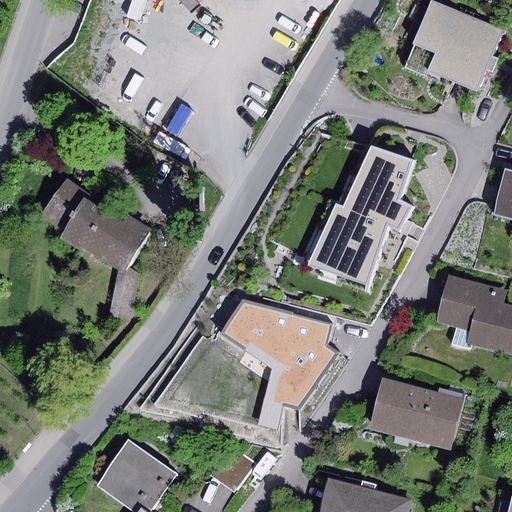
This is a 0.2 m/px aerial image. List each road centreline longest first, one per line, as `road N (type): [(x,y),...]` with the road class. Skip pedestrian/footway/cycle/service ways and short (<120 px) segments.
road 1 (residential): [(19,511),(199,284),(313,90)]
road 2 (residential): [(483,146),(407,292),(335,405),(249,511)]
road 3 (residential): [(483,146),(313,90)]
road 4 (residential): [(43,0),(0,129)]
